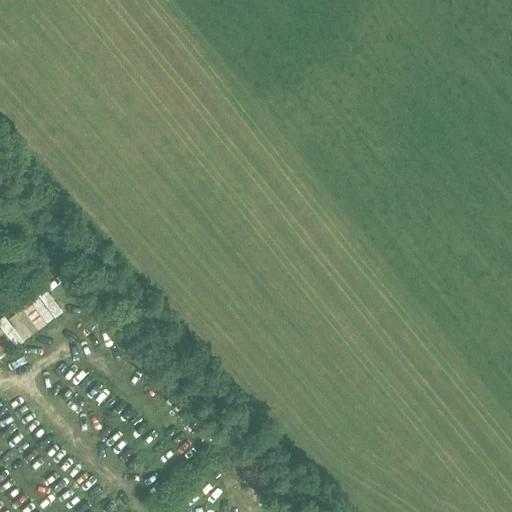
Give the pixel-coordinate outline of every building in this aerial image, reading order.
[(39,327),(64,306),(45,282),(20,304),(39,327)] [(18,305),(0,318),(18,342),(35,330),(18,305)] [(100,348),(85,353),(92,372),(107,367),(100,348)] [(129,401),(140,388),(132,381),(120,394),(129,401)] [(152,393),(140,403),(150,416),(162,405),(152,393)] [(144,426),(137,437),(154,447),(160,436),(144,426)] [(214,483),(222,495),(237,485),(230,473),(214,483)]
